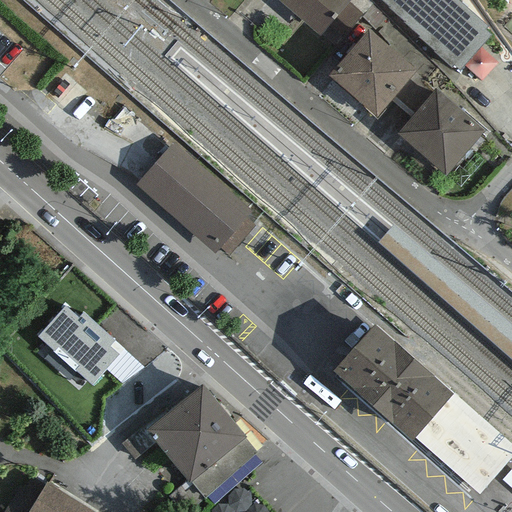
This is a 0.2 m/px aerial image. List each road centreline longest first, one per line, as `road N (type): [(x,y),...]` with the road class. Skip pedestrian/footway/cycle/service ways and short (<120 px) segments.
road 1 (primary): [(389,511),(14,175)]
road 2 (residential): [(179,0),(464,228)]
